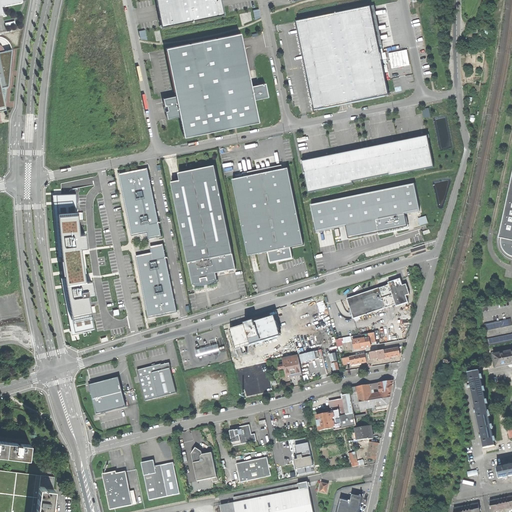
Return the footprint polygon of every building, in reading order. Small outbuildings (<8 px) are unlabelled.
[(157,0),(163,26),(224,14),(223,7),(221,0),(157,0)] [(371,7),(296,22),(314,111),(340,105),(350,103),(389,95),(389,94),(386,80),(371,7)] [(253,10),(255,20),(261,17),(259,9),(253,10)] [(145,30),(139,31),(140,39),(147,40),(145,30)] [(241,34),(167,49),(177,96),(181,117),(185,137),(259,122),(254,100),(252,86),(241,34)] [(9,87),(12,50),(8,50),(5,51),(0,52),(0,110),(5,109),(1,88),(9,87)] [(255,86),(252,86),(254,100),(268,97),(267,90),(265,83),(259,85),(255,86)] [(168,119),(181,117),(177,96),(164,99),(166,109),(168,119)] [(430,108),(423,109),(425,118),(431,116),(430,108)] [(304,162),(310,192),(353,183),(353,181),(391,174),(391,176),(434,167),(428,136),(304,162)] [(171,183),(192,284),(194,286),(196,286),(199,287),(202,287),(205,286),(206,286),(207,286),(210,285),(213,283),(216,281),(218,279),(217,276),(217,273),(221,272),(226,271),(230,271),(235,269),(237,269),(234,255),(215,167),(194,171),(179,174),(180,181),(176,182),(171,183)] [(149,239),(162,237),(150,177),(148,169),(120,175),(132,237),(147,234),(149,239)] [(288,169),(233,180),(249,256),(265,253),(268,252),(291,248),(305,245),(288,169)] [(511,178),(500,241),(501,246),(502,249),(504,252),(507,255),(510,257),(511,258),(511,178)] [(415,184),(313,205),(317,232),(321,231),(327,230),(331,229),(334,229),(338,228),(343,227),(346,226),(349,239),(378,232),(379,234),(379,235),(394,232),(397,232),(409,229),(406,214),(421,211),(415,184)] [(54,205),(57,204),(59,237),(65,284),(68,301),(75,334),(94,329),(87,295),(94,294),(91,281),(88,281),(85,282),(80,248),(87,247),(85,234),(79,234),(76,194),(64,194),(53,195),(54,205)] [(426,216),(418,219),(420,226),(428,224),(426,216)] [(149,317),(177,312),(164,245),(151,247),(152,253),(136,256),(149,317)] [(291,248),(268,252),(270,263),(276,262),(278,262),(293,259),(291,248)] [(389,283),(389,284),(396,304),(397,306),(408,303),(406,295),(410,294),(406,284),(403,286),(400,279),(398,280),(389,283)] [(378,288),(347,299),(354,319),(396,304),(389,284),(378,288)] [(277,316),(232,329),(238,349),(283,336),(277,316)] [(486,331),(511,325),(510,319),(484,324),(486,331)] [(100,340),(130,333),(128,325),(98,333),(100,340)] [(369,334),(369,337),(373,337),(374,344),(377,344),(375,333),(369,334)] [(489,346),(511,341),(511,334),(487,339),(489,346)] [(339,347),(345,345),(344,343),(353,341),(352,336),(337,340),(339,347)] [(216,338),(218,344),(220,352),(226,351),(222,337),(216,338)] [(353,340),(355,350),(371,347),(370,343),(369,338),(353,340)] [(220,352),(218,344),(195,350),(197,358),(220,352)] [(379,359),(400,355),(400,353),(398,347),(367,353),(368,360),(379,358),(379,359)] [(351,365),(366,362),(366,358),(365,354),(361,354),(360,352),(354,353),(353,350),(347,351),(347,354),(340,355),(343,364),(347,363),(351,362),(351,365)] [(318,351),(300,355),(301,363),(320,358),(318,351)] [(511,351),(495,355),(498,367),(511,363),(511,351)] [(294,377),(302,376),(298,355),(282,358),(283,361),(279,362),(279,365),(278,365),(279,370),(285,369),(287,379),(294,377)] [(155,365),(137,370),(145,400),(177,391),(171,368),(169,362),(162,364),(155,365)] [(471,385),(474,398),(484,396),(479,371),(469,373),(471,385)] [(103,381),(89,384),(96,414),(127,407),(123,392),(121,386),(119,377),(103,381)] [(352,404),(360,403),(361,410),(376,408),(376,411),(388,409),(392,388),(394,380),(350,388),(350,394),(352,404)] [(357,426),(352,404),(350,394),(343,395),(343,399),(329,401),(330,405),(331,412),(332,413),(334,428),(335,430),(357,426)] [(477,410),(479,423),(490,420),(484,396),(474,398),(477,410)] [(357,428),(365,426),(364,420),(371,418),(371,421),(385,419),(383,411),(355,416),(357,428)] [(320,431),(334,428),(332,413),(317,416),(320,431)] [(482,436),(485,448),(495,446),(490,420),(479,423),(482,436)] [(230,431),(233,446),(257,441),(255,434),(252,435),(250,425),(243,426),(238,428),(238,430),(237,430),(235,431),(235,430),(230,431)] [(356,440),(373,439),(372,432),(371,426),(355,428),(355,430),(354,430),(356,440)] [(29,460),(31,445),(23,444),(23,442),(20,442),(17,442),(17,444),(8,442),(6,457),(29,460)] [(367,458),(376,459),(377,451),(379,443),(370,442),(367,458)] [(309,443),(295,445),(298,459),(295,460),(296,465),(296,469),(314,466),(309,443)] [(212,478),(217,477),(212,453),(207,454),(203,454),(202,452),(196,448),(192,454),(198,481),(212,478)] [(350,453),(353,467),(358,466),(355,452),(350,453)] [(236,464),(240,483),(271,476),(267,457),(252,461),(236,464)] [(149,501),(180,494),(173,462),(155,466),(154,460),(148,462),(143,462),(141,463),(149,501)] [(500,478),(511,475),(511,464),(510,465),(497,468),(500,478)] [(0,511),(36,511),(39,488),(40,488),(40,486),(45,487),(45,488),(53,489),(54,477),(0,470),(0,511)] [(115,509),(133,505),(130,491),(129,485),(126,472),(117,474),(116,472),(113,472),(103,474),(105,486),(110,510),(115,509)] [(236,511),(313,511),(312,503),(309,487),(305,488),(304,483),(234,497),(235,503),(236,511)] [(322,483),(320,491),(327,493),(328,484),(322,483)] [(39,488),(36,511),(51,511),(53,501),(54,489),(53,489),(45,488),(45,487),(40,486),(40,488),(39,488)] [(338,511),(358,511),(363,497),(353,494),(351,502),(341,499),(338,511)] [(491,501),(493,511),(511,507),(511,496),(509,497),(497,499),(491,501)] [(221,511),(236,511),(235,503),(221,506),(221,511)] [(482,511),(483,510),(480,511),(478,503),(473,504),(460,507),(454,508),(455,511),(482,511)]
